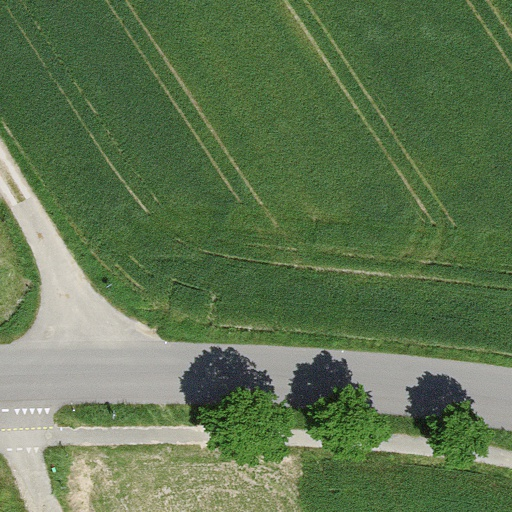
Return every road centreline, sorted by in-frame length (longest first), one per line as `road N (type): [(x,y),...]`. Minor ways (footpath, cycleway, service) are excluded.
road 1 (tertiary): [(0,380),(415,390),(511,408)]
road 2 (track): [(132,379),(0,168)]
road 3 (track): [(52,511),(0,393)]
